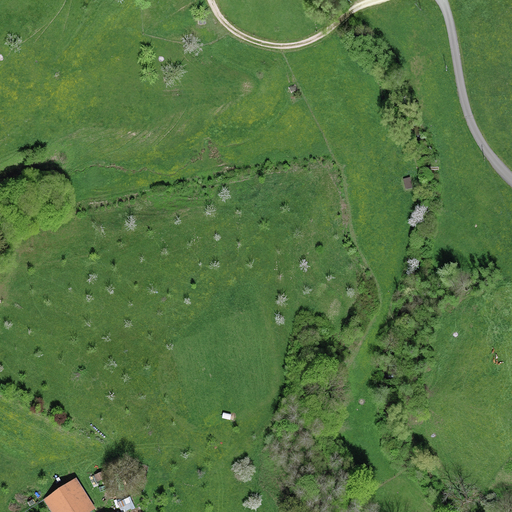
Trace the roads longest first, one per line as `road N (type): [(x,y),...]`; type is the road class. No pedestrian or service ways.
road 1 (residential): [(442,0),(472,123),(511,179)]
road 2 (track): [(375,0),(306,41),(279,45),(238,33),(210,0)]
